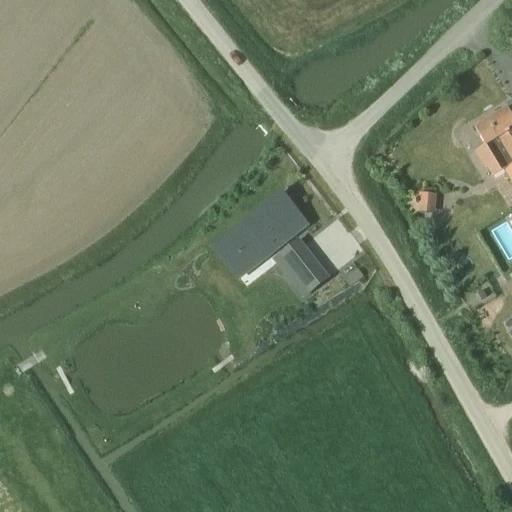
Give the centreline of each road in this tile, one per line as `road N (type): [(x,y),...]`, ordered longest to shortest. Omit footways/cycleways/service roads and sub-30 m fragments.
road 1 (unclassified): [(511,465),(392,259),(320,157)]
road 2 (unclassified): [(320,157),(488,0)]
road 3 (unclassified): [(320,157),(183,0)]
